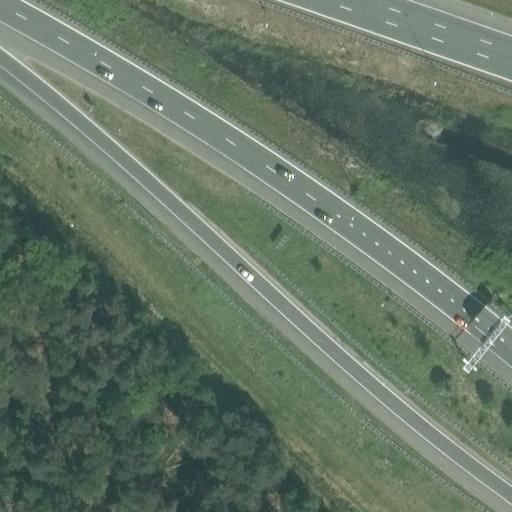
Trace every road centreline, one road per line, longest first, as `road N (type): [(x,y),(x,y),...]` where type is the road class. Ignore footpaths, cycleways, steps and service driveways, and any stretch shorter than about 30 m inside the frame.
road 1 (motorway): [(0,58),(478,478),(511,499)]
road 2 (motorway): [(0,6),(192,117),(342,217),(511,351)]
road 3 (motorway): [(511,66),(323,0)]
